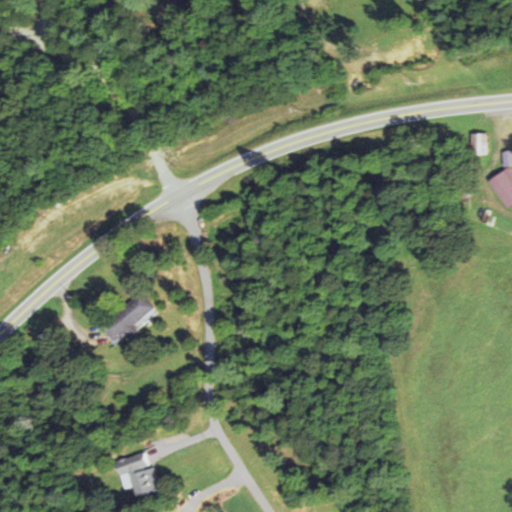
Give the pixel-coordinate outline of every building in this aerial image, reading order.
[(163,0),(181,15),(193,0),(163,0)] [(378,40),(380,47),(366,51),(370,66),(422,52),(418,36),(400,41),(398,35),(378,40)] [(487,134),(472,134),(472,155),(487,155),(487,134)] [(511,151),(502,153),(504,166),(511,165),(511,151)] [(507,209),(511,206),(511,169),(511,168),(490,179),(507,209)] [(157,313),(142,293),(101,323),(116,344),(136,329),(136,328),(157,313)] [(120,476),(131,474),(136,496),(158,490),(149,452),(116,460),(120,476)]
